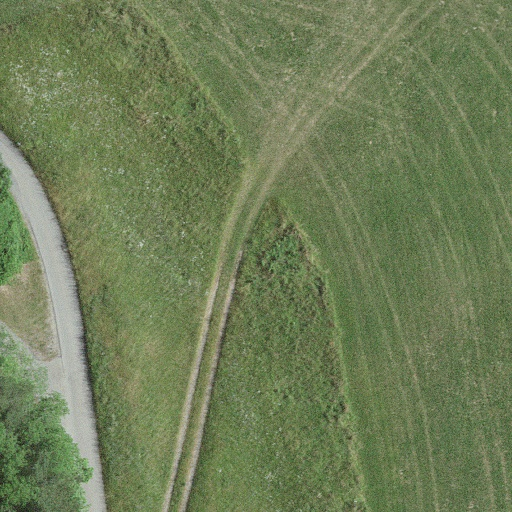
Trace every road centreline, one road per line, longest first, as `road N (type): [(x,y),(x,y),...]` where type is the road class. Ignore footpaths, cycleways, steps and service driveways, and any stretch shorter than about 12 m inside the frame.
road 1 (track): [(175,511),(228,248),(269,161)]
road 2 (unclassified): [(79,404),(54,255),(0,150)]
